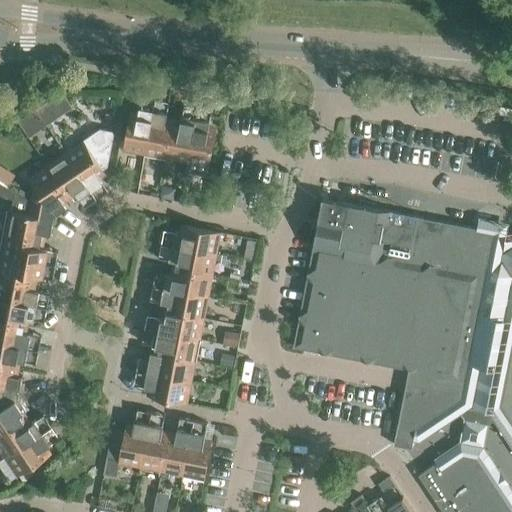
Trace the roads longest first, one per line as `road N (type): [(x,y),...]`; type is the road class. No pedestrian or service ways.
road 1 (tertiary): [(332,49),(0,22)]
road 2 (residential): [(208,215),(129,201),(81,232),(62,334)]
road 3 (residential): [(282,229),(308,189),(332,49)]
road 4 (tertiary): [(511,64),(332,49)]
road 5 (residential): [(278,357),(264,354),(282,229)]
road 6 (residential): [(234,511),(253,418),(289,425)]
road 7 (residential): [(401,380),(278,357)]
